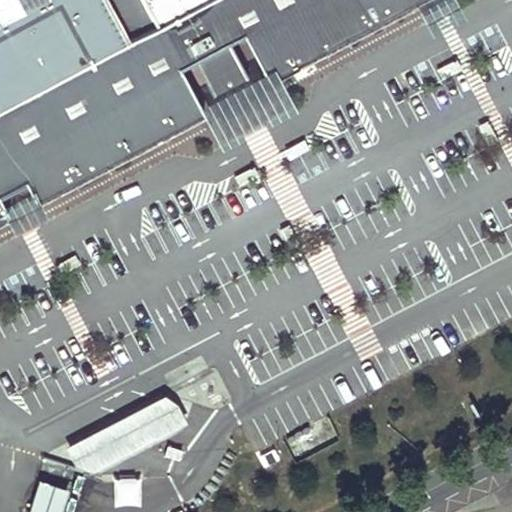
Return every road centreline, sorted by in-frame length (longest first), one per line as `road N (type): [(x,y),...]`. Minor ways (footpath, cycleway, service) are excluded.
road 1 (unknown): [(112,202),(184,350)]
road 2 (primary): [(511,447),(388,511)]
